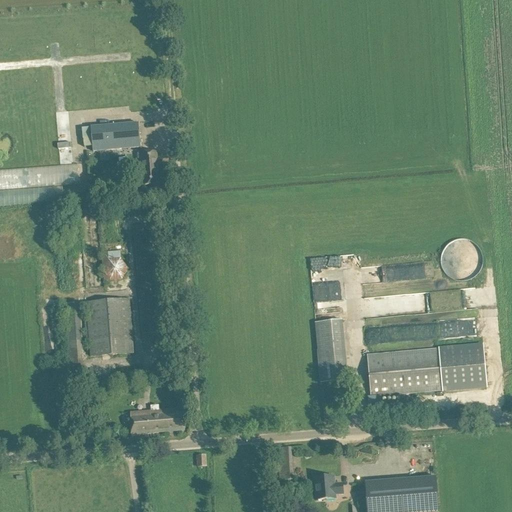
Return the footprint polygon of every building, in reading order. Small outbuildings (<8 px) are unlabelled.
[(93,126),(95,150),(142,147),(140,123),(93,126)] [(142,153),(145,183),(161,182),(158,152),(142,153)] [(77,165),(0,170),(0,206),(63,202),(62,187),(78,186),(77,165)] [(68,190),(69,201),(86,200),(85,188),(68,190)] [(144,334),(156,333),(166,332),(158,224),(135,226),(144,334)] [(462,282),(465,282),(469,281),(472,279),(475,277),(478,275),(480,272),(481,269),(482,265),(483,261),(483,258),(482,254),(480,251),(480,250),(478,247),(476,245),(473,243),(470,242),(467,241),(464,240),(461,240),(458,240),(454,241),(451,243),(448,245),(445,248),(443,251),(442,254),(441,258),(441,261),(441,265),(442,268),(444,272),(446,275),(448,277),(451,279),(455,281),(458,282),(462,282)] [(120,250),(101,252),(104,282),(110,281),(123,280),(128,269),(121,259),(120,250)] [(89,344),(90,356),(133,353),(129,299),(86,303),(87,318),(84,318),(86,344),(89,344)] [(68,387),(84,386),(79,303),(63,305),(68,387)] [(511,303),(364,316),(371,397),(368,397),(368,404),(382,403),(382,396),(486,387),(483,346),(511,343),(511,303)] [(315,323),(320,383),(348,380),(342,321),(315,323)] [(89,412),(89,392),(80,392),(80,412),(89,412)] [(130,413),(131,425),(132,435),(185,430),(183,409),(159,411),(158,405),(151,406),(151,411),(130,413)] [(293,480),(291,448),(278,449),(280,481),(293,480)] [(336,495),(343,494),(343,484),(332,485),(332,477),(315,478),(317,500),(336,499),(336,495)] [(438,511),(436,477),(366,483),(367,511),(438,511)]
